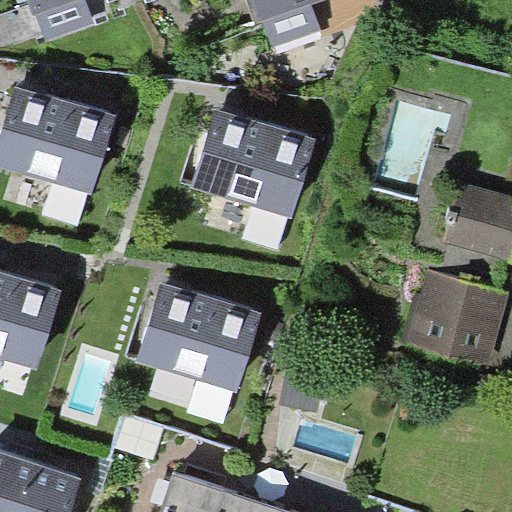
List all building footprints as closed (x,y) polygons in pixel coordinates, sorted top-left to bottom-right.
[(24,0),(38,37),(87,19),(79,0),(242,0),(264,57),(322,36),(312,9),(335,0),(24,0)] [(101,121),(4,92),(0,106),(0,163),(82,187),(101,121)] [(305,140),(208,112),(188,178),(286,206),(305,140)] [(511,181),(509,191),(453,176),(436,240),(499,257),(502,246),(511,248),(511,181)] [(506,287),(414,268),(399,344),(490,363),(506,287)] [(56,291),(0,274),(0,346),(37,357),(56,291)] [(253,318),(157,289),(136,356),(234,383),(253,318)] [(60,511),(71,475),(0,454),(0,511),(60,511)] [(281,511),(165,474),(151,511),(281,511)]
